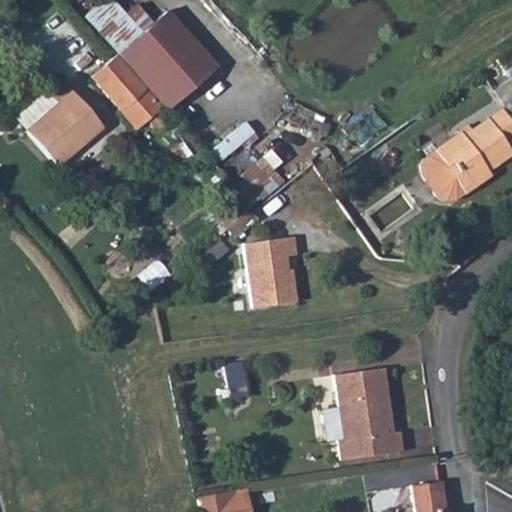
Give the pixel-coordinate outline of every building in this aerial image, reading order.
[(159,19),(113,57),(156,110),(160,114),(207,78),(159,19)] [(156,110),(113,57),(88,79),(131,130),(156,110)] [(54,105),(22,130),(51,167),(98,130),(61,85),(46,96),(54,105)] [(478,181),(482,177),(508,160),(502,150),(511,143),(511,137),(499,117),(460,143),(457,139),(431,158),(441,173),(446,170),(454,180),(448,183),(459,200),(482,185),(478,181)] [(221,158),(254,130),(245,120),(212,147),(221,158)] [(441,173),(431,158),(422,164),(418,169),(418,178),(432,201),(440,205),(445,207),(453,206),(459,200),(448,183),(441,173)] [(446,170),(441,173),(448,183),(454,180),(446,170)] [(231,225),(243,216),(224,193),(213,202),(231,225)] [(253,312),(295,306),(292,285),(289,285),(285,261),(295,259),(292,241),(244,248),(253,312)] [(363,367),(357,368),(365,412),(371,411),(363,367)] [(365,412),(357,368),(316,376),(321,408),(327,440),(322,441),(327,460),(386,449),(383,431),(375,432),(371,411),(365,412)] [(327,440),(321,408),(307,410),(312,442),(322,441),(327,440)] [(441,511),(436,478),(402,484),(407,511),(441,511)] [(252,511),(249,490),(198,498),(200,511),(252,511)]
